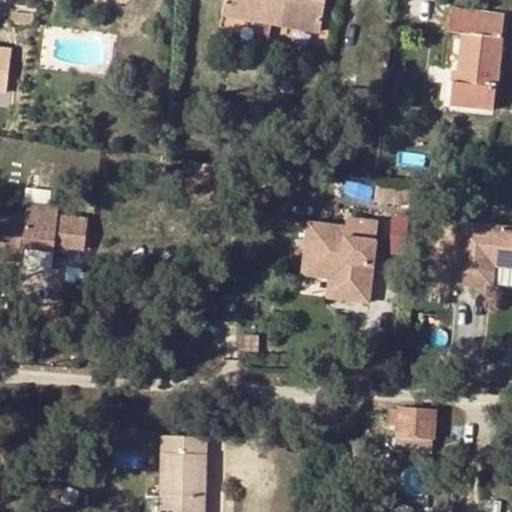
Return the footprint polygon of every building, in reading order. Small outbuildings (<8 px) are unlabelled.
[(318,33),(324,0),(222,0),(219,15),(318,33)] [(446,31),(459,32),(455,71),(454,82),(450,81),(447,106),(490,110),(502,14),(449,8),(446,31)] [(0,89),(11,90),(14,43),(0,41),(0,89)] [(207,120),(192,117),(188,138),(203,140),(207,120)] [(23,218),(0,216),(0,252),(20,254),(21,243),(52,247),(52,243),(63,244),(82,247),(85,219),(54,215),(55,209),(24,207),(23,218)] [(346,297),(376,301),(387,221),(357,216),(356,225),(318,220),(312,262),(350,267),(346,297)] [(511,251),(511,228),(458,221),(450,280),(489,286),(492,265),(493,256),(501,257),(502,250),(511,251)] [(501,257),(493,256),(492,265),(511,267),(511,251),(502,250),(501,257)] [(336,296),(346,297),(350,267),(312,262),(311,271),(338,275),(336,296)] [(388,408),(387,425),(395,425),(395,432),(430,435),(432,412),(388,408)] [(200,511),(202,442),(157,441),(155,511),(200,511)]
